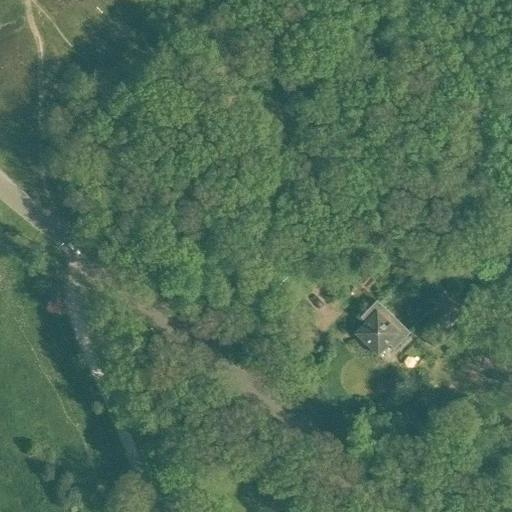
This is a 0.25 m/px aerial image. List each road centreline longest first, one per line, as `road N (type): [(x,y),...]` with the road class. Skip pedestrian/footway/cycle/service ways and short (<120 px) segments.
road 1 (tertiary): [(410,511),(91,261),(0,178)]
road 2 (track): [(151,511),(73,304),(71,244)]
